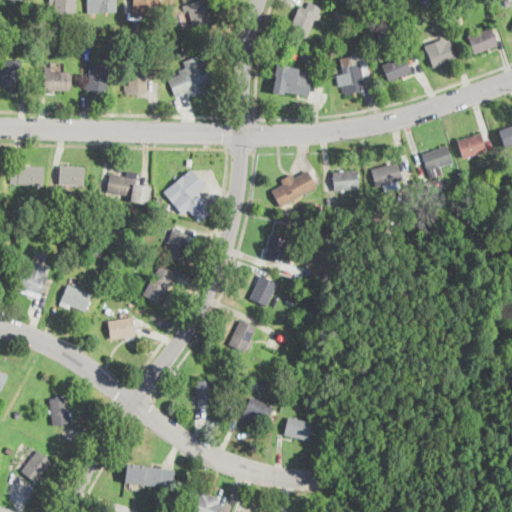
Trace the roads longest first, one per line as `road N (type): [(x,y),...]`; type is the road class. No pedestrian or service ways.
road 1 (residential): [(135,401),(214,275),(236,199),(241,133)]
road 2 (residential): [(241,133),(372,122),(511,79)]
road 3 (residential): [(0,126),(241,133)]
road 4 (residential): [(135,401),(197,447),(264,474),(320,482)]
road 5 (residential): [(0,324),(65,350),(135,401)]
road 6 (residential): [(241,133),(258,0)]
road 7 (residential): [(67,511),(135,401)]
